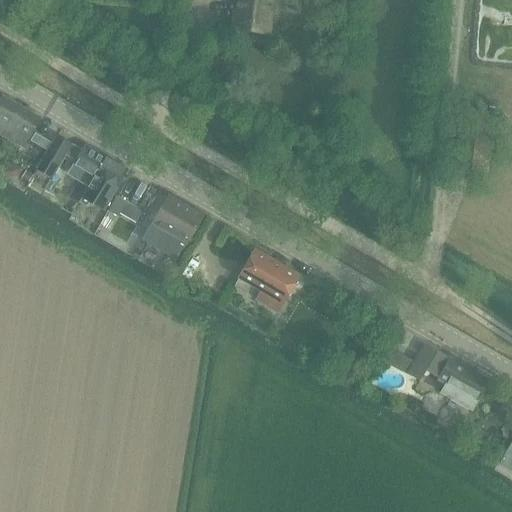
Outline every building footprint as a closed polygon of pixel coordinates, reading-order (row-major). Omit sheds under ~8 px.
[(234,0),(231,28),(269,33),(272,0),(234,0)] [(0,134),(23,148),(23,147),(27,141),(36,125),(40,117),(2,95),(0,99),(0,134)] [(460,110),(455,169),(487,172),(492,113),(460,110)] [(31,141),(48,152),(48,151),(52,144),(35,134),(31,141)] [(47,153),(38,169),(52,177),(65,155),(71,145),(57,136),(57,137),(52,144),(48,151),(47,153)] [(76,161),(69,174),(68,175),(78,181),(69,196),(80,202),(107,157),(86,145),(83,150),(72,144),(65,155),(76,161)] [(107,157),(80,202),(87,206),(87,205),(89,202),(104,210),(128,169),(108,157),(107,157)] [(12,162),(5,173),(12,177),(19,175),(23,169),(12,162)] [(26,171),(22,177),(29,182),(33,175),(26,171)] [(143,238),(144,238),(163,250),(156,262),(171,270),(186,244),(203,214),(175,197),(168,194),(157,214),(151,224),(143,238)] [(117,198),(109,212),(118,217),(126,203),(117,198),(117,197),(117,198)] [(80,202),(72,215),(80,220),(82,221),(91,207),(87,205),(87,206),(80,202)] [(299,275),(254,249),(238,277),(283,303),(299,275)] [(445,381),(440,391),(439,392),(451,399),(447,406),(464,415),(467,408),(470,410),(488,380),(426,344),(409,373),(420,379),(426,369),(438,376),(438,377),(445,381)] [(511,441),(511,442),(498,464),(511,471),(511,468),(511,441)]
